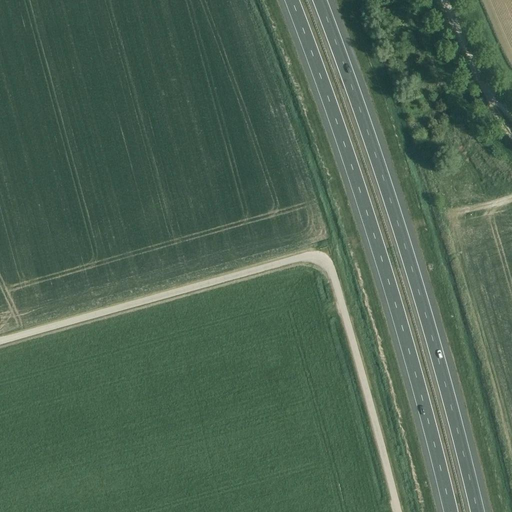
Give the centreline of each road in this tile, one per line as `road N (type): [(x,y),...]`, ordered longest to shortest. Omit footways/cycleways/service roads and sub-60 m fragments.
road 1 (unclassified): [(399,511),(324,258),(304,256),(0,342)]
road 2 (motorway): [(291,0),(380,253),(450,511)]
road 3 (motorway): [(477,511),(405,248),(319,0)]
road 4 (unclassified): [(511,117),(485,94),(439,0)]
